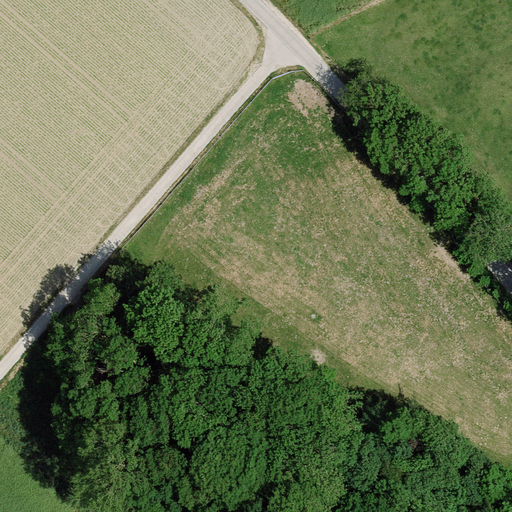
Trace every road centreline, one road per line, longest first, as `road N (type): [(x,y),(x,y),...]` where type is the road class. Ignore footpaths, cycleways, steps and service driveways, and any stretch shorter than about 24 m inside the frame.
road 1 (track): [(0,380),(291,43)]
road 2 (unclassified): [(511,287),(291,43)]
